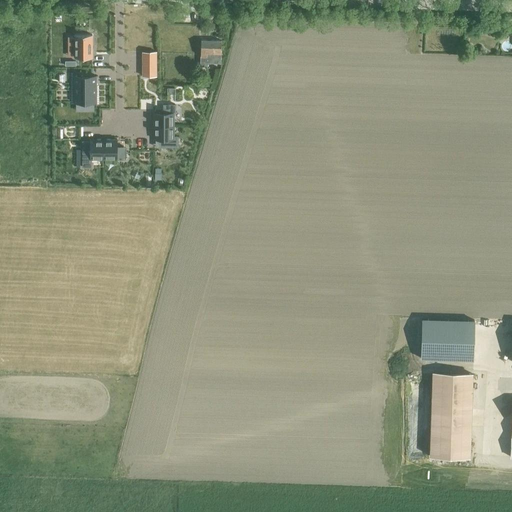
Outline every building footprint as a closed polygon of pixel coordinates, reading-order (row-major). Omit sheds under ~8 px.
[(74,36),(68,36),(68,47),(74,47),(74,57),(92,57),(92,34),(74,34),(74,36)] [(208,61),(221,61),(221,40),(201,39),(201,65),(208,65),(208,61)] [(156,51),(142,51),(142,76),(156,76),(156,51)] [(96,75),(73,75),(73,102),(96,101),(96,75)] [(153,112),(153,125),(174,125),(174,113),(175,113),(175,104),(163,104),(163,112),(153,112)] [(174,125),(153,125),(153,138),(161,138),(161,146),(178,146),(178,136),(174,136),(174,125)] [(90,145),(82,145),(82,167),(91,167),(91,159),(103,159),(103,139),(90,139),(90,145)] [(116,139),(103,139),(103,159),(125,159),(124,147),(116,147),(116,139)] [(424,318),(423,358),(473,359),(474,320),(424,318)] [(430,454),(470,456),(472,374),(432,372),(430,454)]
